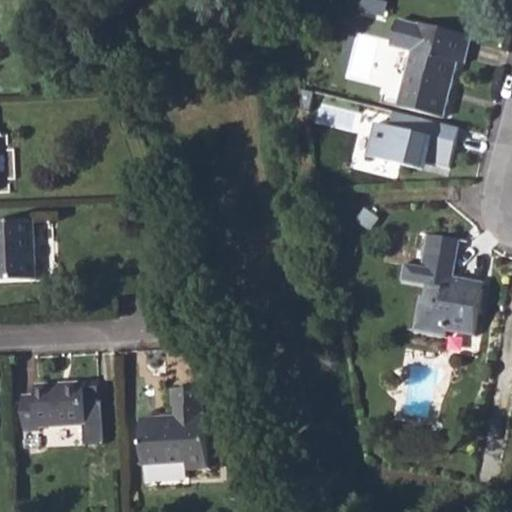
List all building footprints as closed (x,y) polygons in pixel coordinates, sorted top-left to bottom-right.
[(394,47),(415,53),(402,108),(444,118),(459,63),(465,65),(472,37),(423,24),(422,26),(400,21),(394,47)] [(458,129),(396,113),(393,124),(376,120),(367,153),(429,168),(431,160),(449,165),(458,129)] [(0,282),(37,280),(35,222),(0,223),(0,282)] [(450,277),(456,239),(428,234),(423,268),(426,269),(425,280),(428,285),(426,297),(422,296),(416,331),(448,337),(449,331),(476,336),(485,283),(456,278),(450,277)] [(450,277),(456,278),(463,240),(456,239),(450,277)] [(87,389),(86,384),(37,387),(37,397),(23,398),(25,433),(41,432),(41,428),(88,425),(88,421),(87,389)] [(87,389),(88,421),(102,420),(101,389),(87,389)] [(163,419),(143,420),(145,466),(188,464),(188,470),(210,469),(208,416),(205,416),(205,406),(208,406),(207,390),(175,391),(175,408),(178,408),(178,418),(178,423),(164,423),(163,419)]
